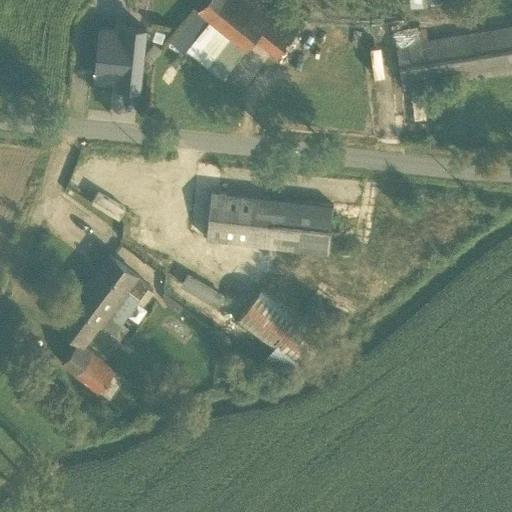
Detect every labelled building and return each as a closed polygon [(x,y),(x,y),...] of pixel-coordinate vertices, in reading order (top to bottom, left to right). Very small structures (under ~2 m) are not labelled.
[(202,0),(169,40),(183,51),(185,49),(222,78),(253,37),(277,55),(301,22),(273,0),(202,0)] [(123,27),(100,26),(94,78),(120,81),(120,85),(137,87),(144,26),(124,24),(123,27)] [(511,24),(501,27),(427,39),(425,27),(416,28),(416,26),(415,26),(394,30),(404,87),(511,69),(511,24)] [(153,43),(143,56),(150,61),(160,49),(153,43)] [(327,253),(333,204),(210,191),(205,240),(327,253)] [(142,306),(152,292),(147,288),(149,286),(138,277),(139,276),(108,253),(69,304),(71,305),(55,326),(83,347),(99,326),(100,327),(101,326),(112,334),(136,302),(142,306)] [(325,337),(259,287),(232,322),(271,350),(261,361),(286,381),(325,337)] [(148,312),(138,305),(128,317),(138,324),(148,312)] [(99,391),(108,398),(123,379),(114,372),(115,370),(77,342),(60,365),(97,393),(99,391)] [(40,349),(24,370),(36,380),(53,359),(40,349)]
